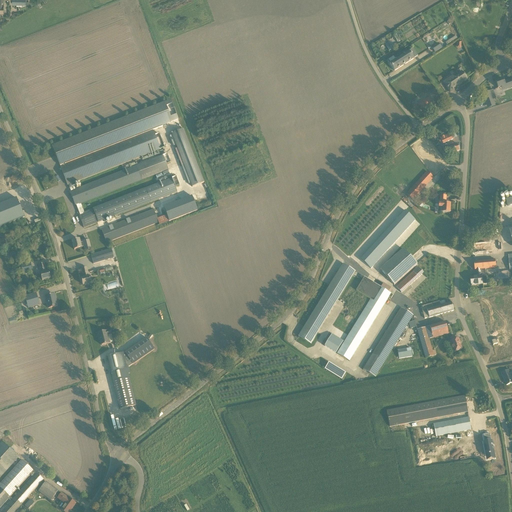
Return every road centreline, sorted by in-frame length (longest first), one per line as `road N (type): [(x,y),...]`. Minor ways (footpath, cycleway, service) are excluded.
road 1 (unclassified): [(118,454),(281,320),(358,180),(419,126)]
road 2 (unclassified): [(118,454),(104,439),(57,244),(0,106)]
road 3 (unclassified): [(496,398),(454,298),(465,115),(458,101)]
road 4 (unclassified): [(419,126),(365,57),(346,0)]
